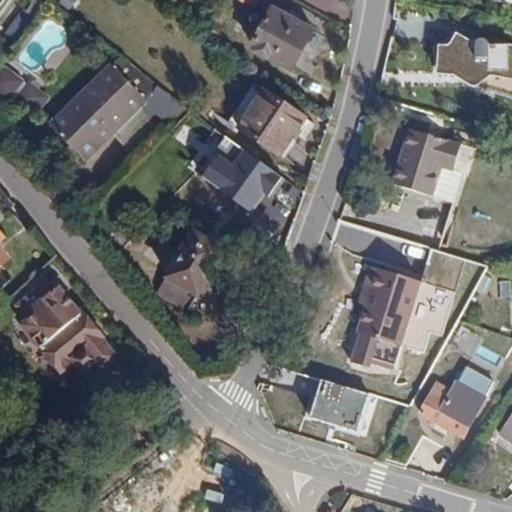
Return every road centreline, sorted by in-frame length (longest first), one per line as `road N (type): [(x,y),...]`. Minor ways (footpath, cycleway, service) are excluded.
road 1 (residential): [(217,410),(264,348),(295,278),(337,159),(376,0)]
road 2 (tertiary): [(0,161),(217,410)]
road 3 (tertiary): [(304,461),(480,511)]
